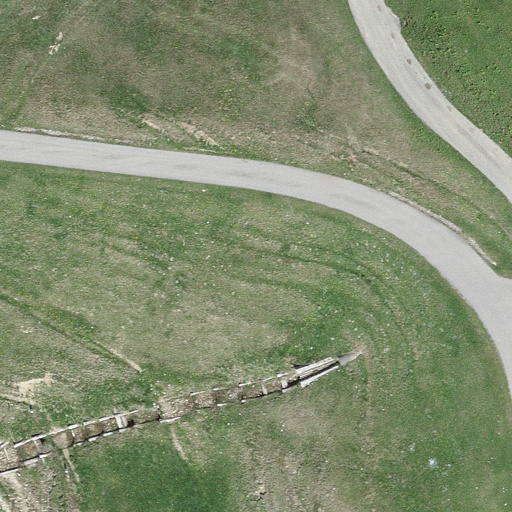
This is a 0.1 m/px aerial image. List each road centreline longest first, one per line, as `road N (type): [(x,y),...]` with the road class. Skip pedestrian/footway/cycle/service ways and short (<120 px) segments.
road 1 (track): [(0,137),(289,176),(350,192),(446,252),(482,292),(511,365)]
road 2 (unclassified): [(511,184),(402,77),(359,0)]
